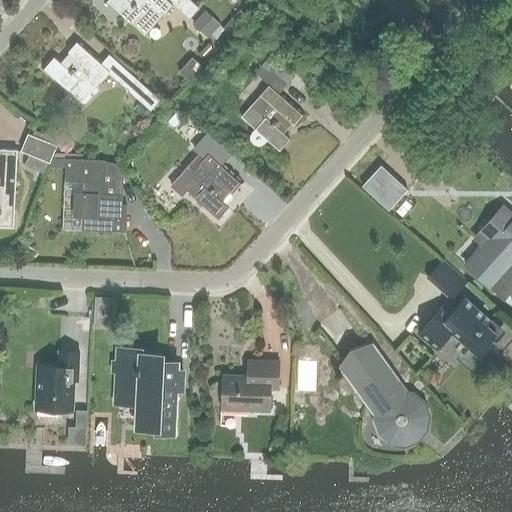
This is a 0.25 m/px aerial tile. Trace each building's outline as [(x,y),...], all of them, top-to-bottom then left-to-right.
[(108,0),(105,3),(131,26),(132,24),(145,36),(162,16),(164,17),(174,6),(175,5),(170,0),(108,0)] [(224,35),(211,23),(199,36),(212,49),(224,35)] [(113,72),(102,62),(76,39),(65,52),(68,55),(60,64),(54,58),(43,71),(68,94),(70,92),(82,103),(100,83),(102,84),(113,72)] [(271,55),(255,73),(263,80),(279,62),(271,55)] [(135,76),(126,87),(152,110),(162,99),(135,76)] [(252,130),(253,130),(251,132),(249,135),(249,140),(253,144),(256,146),(260,146),(262,144),(265,141),(278,152),(289,139),(283,134),(291,125),(293,128),(305,115),(268,83),(257,95),(259,97),(241,117),(254,128),(252,130)] [(28,134),(21,151),(50,163),(57,146),(28,134)] [(0,149),(0,226),(13,227),(17,151),(0,149)] [(198,166),(194,170),(188,165),(169,186),(181,197),(186,191),(192,197),(191,198),(217,221),(228,208),(222,202),(229,194),(232,196),(244,184),(208,152),(196,164),(198,166)] [(102,194),(103,182),(104,166),(65,164),(64,181),(85,182),(84,194),(74,193),(73,217),(82,217),(82,230),(126,232),(126,217),(121,217),(122,195),(102,194)] [(381,165),(362,186),(388,211),(407,190),(381,165)] [(486,240),(464,264),(491,288),(511,264),(511,215),(503,207),(479,234),(486,240)] [(442,261),(427,278),(452,300),(467,283),(442,261)] [(444,303),(417,334),(436,351),(451,334),(477,356),(496,334),(487,326),(491,321),(464,298),(453,311),(444,303)] [(95,313),(95,325),(109,326),(109,313),(95,313)] [(372,348),(343,369),(370,405),(366,413),(376,422),(382,421),(386,430),(393,436),(402,438),(403,444),(416,439),(424,429),(426,416),(422,404),(412,396),(399,394),(395,388),(396,387),(393,383),(396,382),(372,348)] [(79,352),(65,352),(57,351),(56,367),(38,366),(36,409),(72,411),(73,381),(78,381),(79,352)] [(144,359),(144,355),(119,354),(117,407),(142,408),(141,432),(160,433),(159,437),(175,437),(177,393),(184,393),(184,375),(178,375),(178,367),(164,367),(165,360),(144,359)] [(223,375),(222,410),(270,411),(270,389),(278,389),(279,362),(248,361),(247,376),(223,375)] [(311,392),(313,362),(295,362),(293,392),(311,392)] [(75,428),(86,428),(87,412),(76,411),(75,428)]
